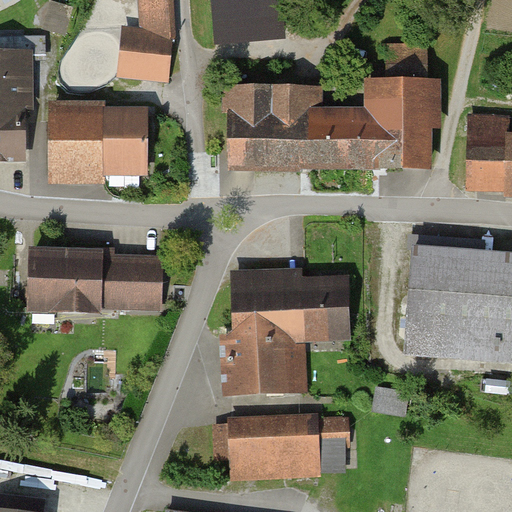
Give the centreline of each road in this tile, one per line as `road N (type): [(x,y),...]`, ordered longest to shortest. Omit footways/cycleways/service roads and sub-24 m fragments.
road 1 (unclassified): [(117,511),(225,237)]
road 2 (unclassified): [(242,215),(285,205),(511,217)]
road 3 (track): [(184,0),(202,198),(215,220)]
road 4 (unclassified): [(0,203),(215,220)]
road 5 (track): [(479,0),(432,210)]
